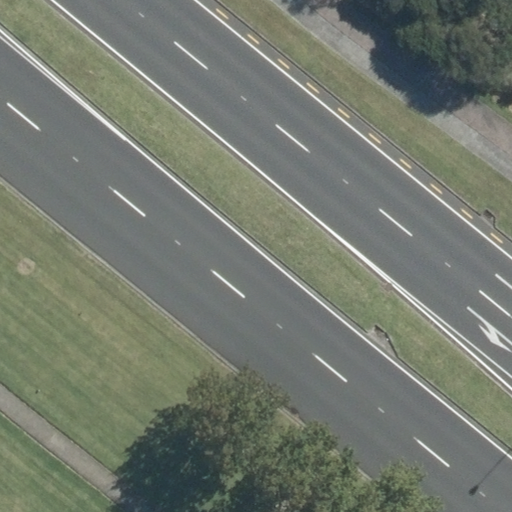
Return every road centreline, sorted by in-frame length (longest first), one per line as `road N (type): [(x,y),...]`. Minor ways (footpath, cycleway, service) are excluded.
road 1 (primary): [(483,511),(0,119)]
road 2 (primary): [(103,0),(511,337)]
